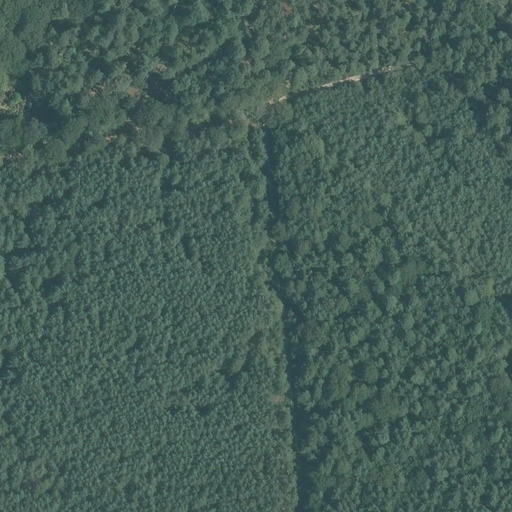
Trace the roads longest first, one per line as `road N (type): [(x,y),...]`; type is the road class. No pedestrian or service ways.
road 1 (track): [(0,134),(260,111),(511,33)]
road 2 (track): [(260,111),(296,511)]
